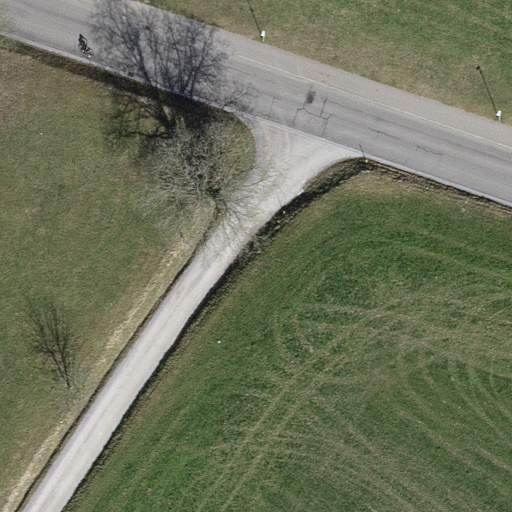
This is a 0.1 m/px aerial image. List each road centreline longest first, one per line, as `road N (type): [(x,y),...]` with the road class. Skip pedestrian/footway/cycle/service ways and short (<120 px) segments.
road 1 (unclassified): [(0,4),(511,178)]
road 2 (track): [(314,111),(41,511)]
